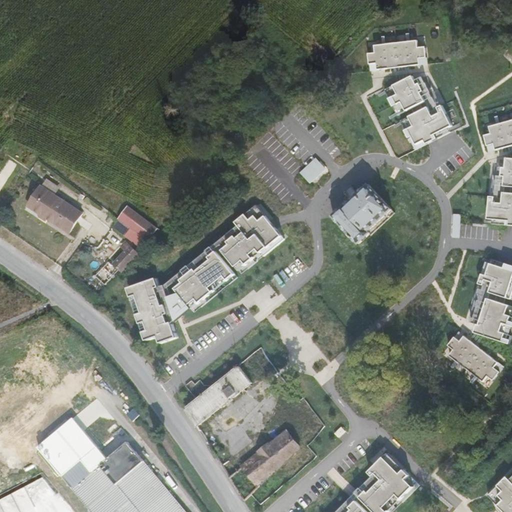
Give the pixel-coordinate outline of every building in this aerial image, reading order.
[(369,53),(371,71),(428,65),(427,47),(420,47),(419,40),(375,46),(376,53),(369,53)] [(417,80),(414,76),(395,87),(399,95),(391,99),(399,116),(408,111),(411,117),(415,127),(407,131),(411,139),(414,137),(418,144),(426,140),(429,144),(440,139),(437,135),(454,127),(444,105),(439,107),(424,77),(417,80)] [(511,119),(487,127),(493,152),(511,146),(511,119)] [(317,157),(301,172),(312,183),(328,169),(317,157)] [(497,187),(492,224),(511,226),(511,157),(511,158),(511,163),(499,164),(497,187)] [(393,209),(370,184),(347,205),(345,205),(333,216),(360,243),(373,232),(371,230),(393,209)] [(86,215),(45,185),(31,204),(72,233),(86,215)] [(133,289),(150,340),(162,336),(165,343),(183,337),(179,325),(242,275),(289,239),(277,224),(260,203),(163,282),(162,277),(133,289)] [(115,230),(143,254),(150,246),(121,222),(115,230)] [(111,271),(120,279),(136,262),(128,255),(127,255),(122,251),(119,255),(123,258),(111,271)] [(477,328),(476,333),(511,345),(511,264),(507,263),(505,269),(487,263),(471,312),(476,313),(474,318),(473,323),(479,324),(477,328)] [(97,280),(106,288),(114,278),(105,270),(97,280)] [(507,367),(466,337),(462,341),(456,337),(449,346),(456,351),(451,358),(487,392),(507,367)] [(269,375),(275,370),(260,351),(251,358),(208,391),(199,398),(187,407),(212,445),(219,441),(205,419),(224,405),(225,406),(234,399),(233,398),(267,372),(269,375)] [(189,385),(199,398),(208,391),(200,381),(196,384),(193,381),(189,385)] [(289,425),(301,440),(320,424),(309,411),(299,399),(295,402),(298,406),(292,411),(298,417),(289,425)] [(222,426),(249,410),(243,401),(217,417),(222,426)] [(283,419),(289,425),(298,417),(292,411),(283,419)] [(242,467),(257,483),(275,464),(285,473),(304,454),(296,444),(284,431),(268,444),(267,442),(259,449),(259,452),(242,467)] [(119,434),(112,443),(119,450),(127,440),(119,434)] [(186,511),(131,447),(103,470),(102,469),(75,492),(91,511),(186,511)] [(224,449),(217,453),(219,457),(231,477),(238,471),(224,449)] [(394,511),(419,489),(388,457),(340,511),(394,511)] [(511,511),(511,480),(508,477),(500,486),(504,491),(500,495),(504,500),(499,506),(505,511),(511,511)]
